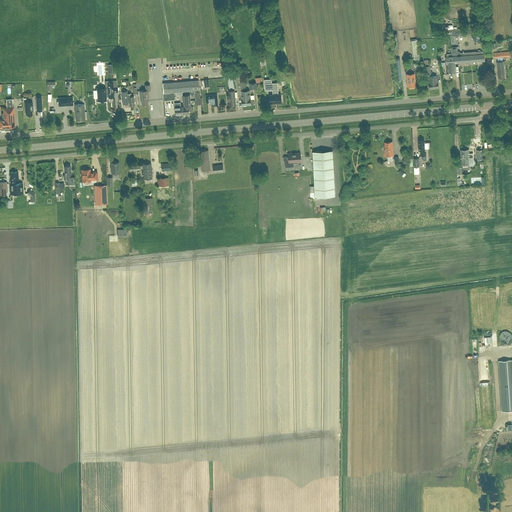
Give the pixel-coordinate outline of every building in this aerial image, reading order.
[(473,33),(473,31),(482,30),(482,26),(445,29),(446,33),(450,33),(450,35),(473,33)] [(472,36),(475,41),(480,41),(482,36),(479,31),(474,32),(472,36)] [(455,71),(454,63),(453,47),(451,47),(452,53),(446,54),(447,56),(446,56),(446,63),(447,63),(448,72),(455,71)] [(461,53),(460,53),(460,51),(457,51),(457,47),(453,47),(454,63),(462,62),(461,53)] [(468,52),(469,61),(477,61),(476,51),(468,52)] [(476,51),(477,61),(484,60),(484,53),(483,53),(483,51),(476,51)] [(461,53),(462,62),(469,61),(468,52),(461,53)] [(498,78),(504,77),(504,73),(503,61),(496,61),(498,78)] [(414,86),(416,85),(415,73),(406,74),(407,86),(409,86),(409,87),(414,87),(414,86)] [(430,82),(428,82),(429,88),(438,87),(438,81),(437,81),(436,78),(436,76),(429,76),(430,82)] [(174,92),(199,90),(198,79),(163,82),(164,100),(174,99),(174,92)] [(46,87),(47,90),(52,90),(52,87),(55,87),(55,81),(47,82),(47,87),(46,87)] [(114,97),(113,92),(117,92),(117,86),(113,87),(113,82),(107,82),(108,88),(105,88),(97,88),(98,101),(106,100),(106,96),(108,96),(108,97),(114,97)] [(148,90),(150,90),(149,84),(145,85),(145,90),(138,91),(138,93),(138,94),(141,93),(141,95),(141,104),(147,103),(147,101),(148,100),(148,90)] [(270,103),(281,102),(281,94),(278,94),(277,87),(274,88),(272,89),(273,94),(269,95),(270,103)] [(129,105),(134,104),(133,95),(131,95),(131,93),(127,93),(126,90),(121,91),(122,103),(129,103),(129,105)] [(230,105),(232,105),(233,106),(234,106),(234,105),(236,105),(235,96),(234,90),(228,90),(229,94),(227,94),(227,100),(229,100),(230,105)] [(247,100),(247,104),(251,104),(253,104),(254,103),(254,100),(253,99),(250,100),(250,97),(249,90),(245,90),(246,100),(247,100)] [(218,105),(217,99),(217,94),(212,95),(206,95),(206,102),(211,101),(212,106),(218,105)] [(185,106),(186,113),(189,113),(189,110),(191,110),(192,110),(193,108),(193,107),(192,106),(191,106),(190,95),(182,95),(183,106),(185,106)] [(7,107),(6,107),(7,113),(9,113),(9,117),(7,117),(8,126),(14,126),(13,107),(12,107),(12,99),(6,99),(7,107)] [(27,115),(32,114),(32,110),(33,110),(32,102),(24,103),(25,114),(27,114),(27,115)] [(185,106),(183,106),(180,106),(180,102),(174,103),(175,107),(175,114),(186,113),(185,106)] [(76,120),(85,119),(84,104),(75,104),(76,120)] [(3,127),(8,126),(7,117),(9,117),(9,113),(7,113),(6,107),(3,107),(4,113),(2,113),(2,119),(0,118),(0,126),(1,127),(2,127),(3,127)] [(426,155),(426,150),(424,150),(424,139),(423,139),(423,138),(421,138),(420,139),(418,139),(418,150),(420,150),(420,155),(423,155),(423,156),(424,158),(426,158),(426,155)] [(387,160),(393,159),(393,155),(392,141),(384,142),(385,149),(384,149),(385,155),(387,155),(387,160)] [(465,173),(465,168),(469,167),(468,164),(470,164),(469,149),(460,150),(461,165),(461,167),(462,167),(462,173),(465,173)] [(201,170),(210,169),(208,150),(199,151),(201,170)] [(332,150),(312,151),(315,197),(335,195),(332,150)] [(288,153),(288,157),(287,157),(286,156),(284,156),(283,158),(283,159),(285,160),(285,167),(293,166),(293,162),(301,161),(300,152),(288,153)] [(111,173),(119,173),(118,162),(111,162),(111,173)] [(140,168),(143,168),(143,178),(152,178),(151,163),(142,164),(142,165),(140,165),(129,166),(129,170),(131,170),(132,172),(134,171),(134,170),(138,169),(139,170),(140,170),(140,168)] [(161,171),(171,170),(171,163),(161,163),(161,171)] [(213,173),(224,172),(223,164),(213,165),(213,173)] [(64,170),(65,175),(64,175),(63,175),(63,179),(64,179),(65,179),(65,183),(71,183),(71,185),(76,185),(75,178),(72,178),(72,176),(71,176),(70,169),(69,165),(65,165),(65,170),(64,170)] [(97,179),(97,171),(90,171),(90,169),(86,169),(85,168),(82,168),(81,169),(82,181),(86,181),(86,182),(90,181),(90,180),(97,179)] [(10,183),(18,182),(18,171),(10,171),(10,183)] [(158,185),(168,185),(168,177),(157,178),(158,185)] [(22,182),(18,182),(10,183),(9,183),(10,193),(23,193),(22,182)] [(107,203),(106,185),(94,185),(95,204),(107,203)] [(35,194),(30,189),(26,193),(30,196),(30,201),(34,201),(35,201),(35,194)] [(152,213),(152,198),(143,197),(142,212),(144,212),(144,215),(149,215),(149,212),(152,213)] [(117,237),(128,236),(128,229),(117,229),(117,237)] [(511,410),(511,359),(499,361),(502,411),(511,410)]
